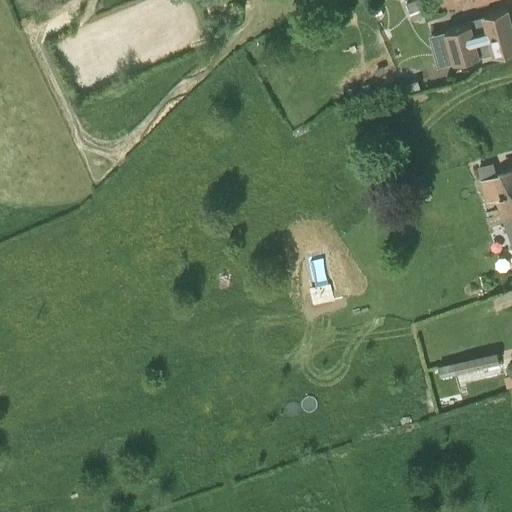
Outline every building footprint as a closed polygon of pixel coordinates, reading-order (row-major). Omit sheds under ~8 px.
[(375,0),(369,3),(374,14),(382,11),(377,0),(375,0)] [(425,0),(412,0),(405,3),(412,20),(431,13),(425,0)] [(439,0),(442,9),(471,0),(439,0)] [(454,62),(511,46),(511,25),(507,6),(486,13),(490,26),(474,31),(471,22),(445,29),(454,62)] [(511,170),(492,176),(501,205),(483,211),(485,219),(504,213),(511,243),(511,170)] [(498,350),(453,361),(455,372),(500,361),(498,350)]
